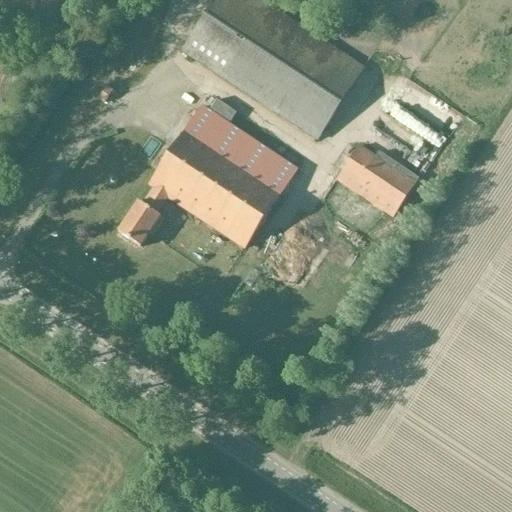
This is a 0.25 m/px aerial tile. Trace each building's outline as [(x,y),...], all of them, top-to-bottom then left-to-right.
[(317,144),(365,70),(258,0),(217,0),(182,55),(317,144)] [(102,108),(115,90),(95,76),(82,94),(102,108)] [(297,171),(211,114),(203,108),(150,188),(154,190),(143,207),(139,204),(119,234),(141,249),(149,236),(153,239),(165,221),(157,217),(168,200),(244,251),(297,171)] [(415,186),(375,159),(358,148),(336,181),(393,219),(415,186)] [(284,292),(300,277),(277,252),(261,267),(284,292)] [(158,501),(163,495),(157,491),(152,498),(158,501)]
